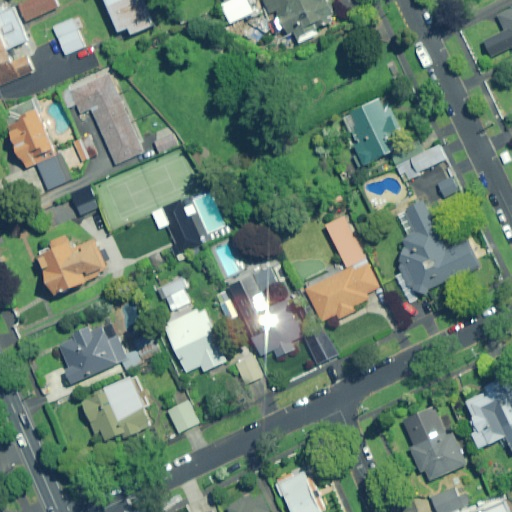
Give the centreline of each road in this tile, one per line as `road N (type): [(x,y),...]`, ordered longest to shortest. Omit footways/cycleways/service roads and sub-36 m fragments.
road 1 (residential): [(96,511),(334,399)]
road 2 (residential): [(511,216),(408,0)]
road 3 (residential): [(334,399),(511,312)]
road 4 (tertiary): [(58,511),(0,378)]
road 5 (residential): [(384,511),(334,399)]
